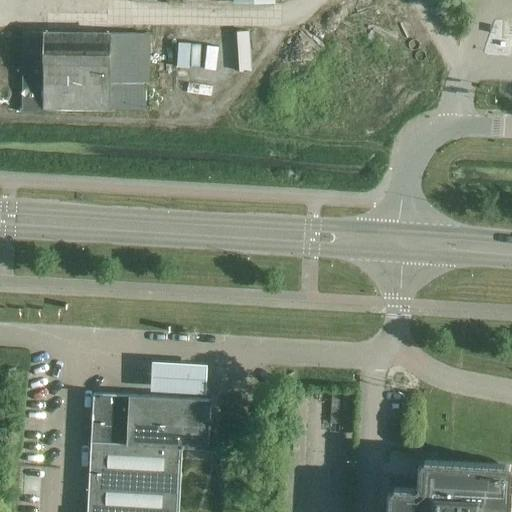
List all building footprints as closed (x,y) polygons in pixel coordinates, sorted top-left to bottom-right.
[(148,33),(24,32),(23,112),(47,112),(47,108),(111,109),(111,108),(147,108),(148,33)] [(206,366),(152,363),(150,393),(205,396),(206,366)] [(180,511),(184,449),(187,399),(95,394),(88,511),(180,511)] [(187,399),(184,449),(211,450),(214,399),(212,399),(212,400),(187,399)] [(510,511),(511,487),(511,467),(426,463),(424,492),(396,491),(394,511),(510,511)]
